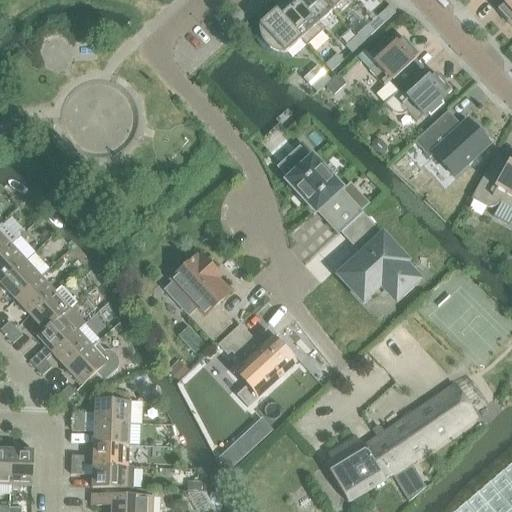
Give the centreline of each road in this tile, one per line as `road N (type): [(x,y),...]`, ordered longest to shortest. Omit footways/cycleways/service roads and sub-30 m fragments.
road 1 (residential): [(287,283),(261,219),(256,172),(152,47),(204,0)]
road 2 (residential): [(423,0),(511,93)]
